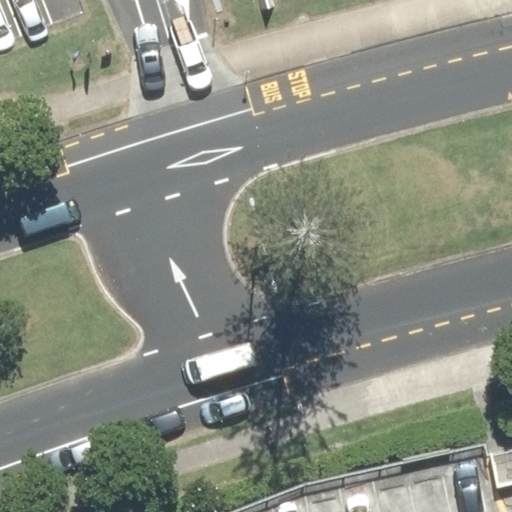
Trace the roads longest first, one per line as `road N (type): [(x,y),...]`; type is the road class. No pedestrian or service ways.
road 1 (secondary): [(201,155),(511,72)]
road 2 (secondary): [(258,348),(0,442)]
road 3 (secondary): [(511,285),(258,348)]
road 4 (secondary): [(258,348),(219,330),(181,279),(171,250),(169,219),(201,155)]
road 5 (secondary): [(0,226),(201,155)]
